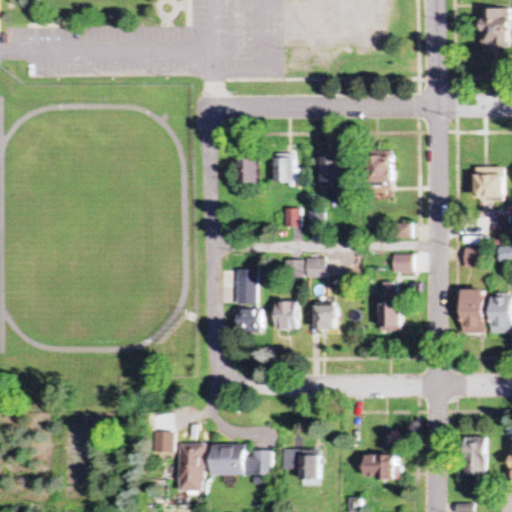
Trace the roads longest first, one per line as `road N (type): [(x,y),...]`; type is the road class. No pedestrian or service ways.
road 1 (residential): [(437,511),(434,0)]
road 2 (residential): [(511,107),(206,108)]
road 3 (residential): [(210,386),(511,386)]
road 4 (residential): [(210,386),(206,108)]
